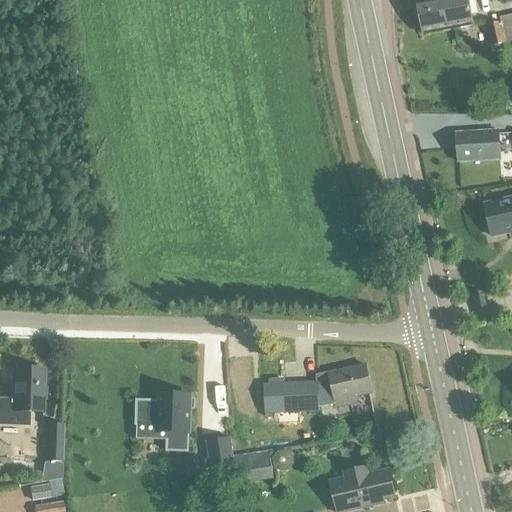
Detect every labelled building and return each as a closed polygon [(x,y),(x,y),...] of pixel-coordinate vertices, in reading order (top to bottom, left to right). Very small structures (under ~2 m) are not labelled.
[(428,0),(417,2),(424,37),(473,27),(471,17),(479,15),(475,0),(428,0)] [(511,43),(511,17),(501,20),(502,24),(486,28),(491,49),(508,45),(511,43)] [(498,132),(456,135),(458,164),(500,162),(498,132)] [(511,200),(485,207),(488,221),(485,224),(487,232),(491,234),(492,238),(511,234),(511,200)] [(316,378),(316,384),(318,384),(319,408),(335,405),(336,409),(352,405),(350,399),(372,395),(366,367),(328,376),(316,378)] [(0,400),(0,426),(27,428),(28,414),(42,414),(44,372),(14,371),(13,401),(0,400)] [(316,384),(264,386),(265,415),(320,413),(318,384),(316,384)] [(137,402),(136,427),(137,427),(159,428),(159,433),(167,434),(167,442),(167,453),(189,454),(190,434),(191,411),(191,400),(191,398),(160,397),(160,402),(137,402)] [(46,464),(61,464),(62,426),(47,426),(46,464)] [(230,441),(208,444),(214,481),(236,478),(230,441)] [(270,453),(234,458),(236,474),(272,469),(270,453)] [(338,480),(330,482),(336,511),(352,511),(359,511),(358,508),(394,500),(388,473),(369,477),(368,469),(342,475),(343,479),(338,480)] [(32,503),(50,499),(48,488),(30,491),(32,503)] [(62,511),(60,503),(32,508),(32,511),(62,511)]
